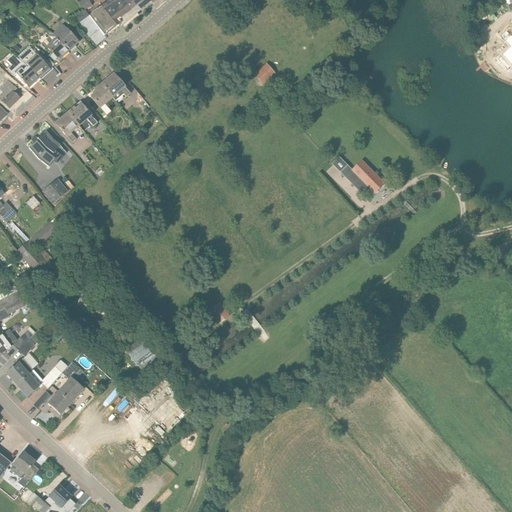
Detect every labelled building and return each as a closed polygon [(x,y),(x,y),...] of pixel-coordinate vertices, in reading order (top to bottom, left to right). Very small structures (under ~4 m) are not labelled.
[(81,10),(91,5),(87,0),(83,0),(78,3),(81,10)] [(110,0),(89,16),(89,17),(104,36),(120,23),(118,20),(137,6),(140,9),(151,0),(150,0),(110,0)] [(79,24),(89,16),(84,10),(74,18),(79,24)] [(90,17),(81,22),(85,30),(94,25),(90,17)] [(78,42),(67,29),(63,25),(52,34),(68,52),(78,42)] [(58,61),(68,52),(52,34),(42,44),(58,61)] [(19,59),(18,59),(26,65),(39,79),(40,78),(44,73),(49,69),(36,56),(36,55),(30,49),(19,59)] [(13,53),(6,60),(7,61),(11,66),(7,69),(7,70),(13,77),(16,75),(28,88),(33,84),(37,80),(39,79),(26,65),(18,59),(17,57),(13,53)] [(266,65),(254,75),(262,84),(274,74),(266,65)] [(107,79),(101,85),(112,98),(120,91),(123,94),(126,98),(130,95),(124,88),(114,76),(113,74),(107,79)] [(0,89),(3,92),(0,95),(0,100),(0,101),(9,109),(20,98),(12,91),(15,88),(7,80),(0,87),(0,89)] [(115,102),(112,98),(101,85),(94,90),(96,92),(90,97),(106,116),(110,112),(104,105),(111,98),(115,102)] [(93,127),(97,124),(81,105),(75,110),(73,108),(67,113),(78,126),(86,119),(93,127)] [(55,123),(55,124),(72,144),(77,141),(70,133),(78,126),(67,113),(61,119),(55,123)] [(36,145),(34,144),(28,148),(38,160),(48,168),(54,160),(49,156),(51,153),(53,154),(60,146),(53,140),(45,132),(37,139),(38,142),(36,145)] [(348,166),(341,158),(333,166),(341,174),(348,166)] [(353,171),(375,193),(384,184),(362,162),(353,171)] [(67,193),(64,188),(57,180),(42,192),(52,205),(67,193)] [(0,198),(5,194),(1,191),(0,189),(0,214),(2,217),(6,221),(15,212),(6,203),(2,206),(0,203),(0,198)] [(64,225),(57,217),(55,218),(50,222),(55,228),(58,231),(60,228),(64,225)] [(44,250),(38,255),(33,250),(55,230),(49,223),(27,243),(17,252),(37,274),(42,268),(46,273),(50,269),(46,265),(52,259),(44,250)] [(67,271),(73,279),(86,270),(80,262),(67,271)] [(76,285),(79,289),(87,282),(84,278),(76,285)] [(0,310),(5,308),(21,300),(15,287),(1,294),(0,292),(0,310)] [(5,308),(8,315),(24,307),(24,306),(22,301),(21,300),(5,308)] [(229,316),(219,303),(208,311),(218,325),(229,316)] [(0,321),(9,317),(8,315),(5,308),(0,310),(0,321)] [(44,329),(50,334),(55,330),(49,324),(44,329)] [(32,335),(27,330),(17,341),(8,329),(2,335),(0,335),(0,355),(13,346),(17,351),(29,339),(32,335)] [(168,364),(159,350),(159,351),(156,347),(156,348),(144,332),(122,348),(134,363),(137,367),(137,366),(146,379),(168,364)] [(59,334),(54,339),(58,342),(62,337),(59,334)] [(29,339),(35,346),(38,342),(32,336),(29,339)] [(24,357),(35,346),(29,339),(17,351),(24,357)] [(28,375),(32,370),(23,359),(18,363),(6,373),(16,385),(28,375)] [(61,373),(67,367),(60,361),(42,381),(32,370),(28,375),(16,386),(27,398),(39,387),(38,386),(40,383),(47,390),(61,373)] [(83,390),(74,381),(82,371),(71,362),(67,367),(62,373),(61,373),(47,390),(53,383),(60,390),(58,392),(71,403),(83,390)] [(38,410),(45,403),(51,396),(45,391),(33,405),(38,410)] [(70,404),(71,403),(58,392),(47,404),(60,415),(59,414),(69,402),(70,404)] [(28,483),(38,470),(32,465),(34,463),(22,453),(9,470),(21,479),(20,481),(25,485),(28,483)] [(0,454),(0,477),(11,464),(0,454)] [(46,511),(54,502),(61,508),(71,498),(58,486),(48,497),(49,497),(43,504),(33,494),(26,503),(30,506),(31,506),(37,511),(46,511)]
